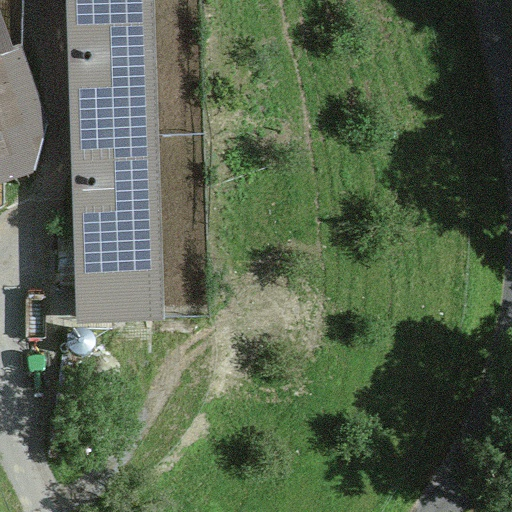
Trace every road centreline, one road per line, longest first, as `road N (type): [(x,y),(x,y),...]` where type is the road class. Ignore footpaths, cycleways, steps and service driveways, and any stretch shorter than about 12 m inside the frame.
road 1 (unclassified): [(511,265),(500,339),(416,511)]
road 2 (unclassified): [(481,0),(511,181)]
